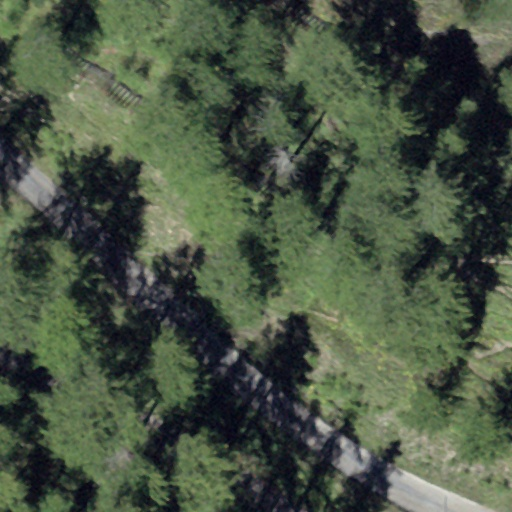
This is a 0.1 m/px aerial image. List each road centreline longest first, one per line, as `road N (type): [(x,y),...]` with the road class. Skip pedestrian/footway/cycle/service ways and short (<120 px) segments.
road 1 (track): [(462,511),(247,373),(0,144)]
road 2 (track): [(0,361),(284,511)]
